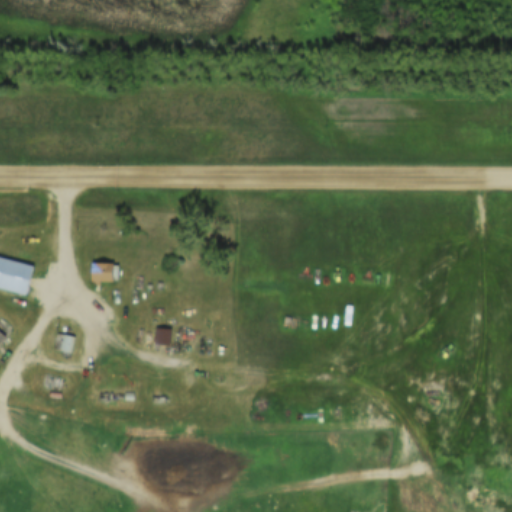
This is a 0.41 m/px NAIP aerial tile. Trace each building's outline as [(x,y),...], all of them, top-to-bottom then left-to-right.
[(122,285),(122,263),(93,263),(93,285),(122,285)] [(3,280),(26,288),(32,274),(8,265),(3,280)] [(174,347),(174,330),(158,330),(158,347),(174,347)] [(0,348),(8,337),(0,331),(0,348)] [(76,338),(59,333),(53,350),(71,355),(76,338)]
